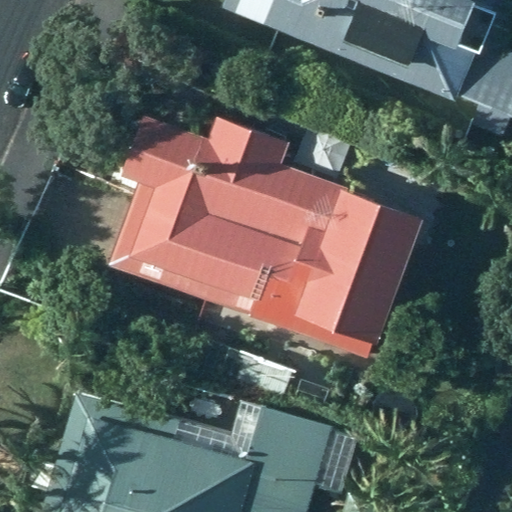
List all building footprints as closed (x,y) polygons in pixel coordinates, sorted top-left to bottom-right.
[(197,0),(195,5),(435,98),(438,92),(511,121),(511,52),(493,45),(510,0),(197,0)] [(210,51),(139,22),(130,42),(118,66),(191,97),(210,51)] [(141,182),(109,264),(252,312),(257,299),(274,304),(270,316),(298,325),(297,331),(378,358),(426,218),(339,188),(341,181),(287,162),(294,142),(220,115),(211,140),(141,115),(120,175),(141,182)] [(217,436),(56,390),(20,511),(295,511),(303,486),(318,491),(327,463),(310,458),(321,428),(227,401),(217,436)] [(418,511),(340,489),(332,511),(418,511)]
